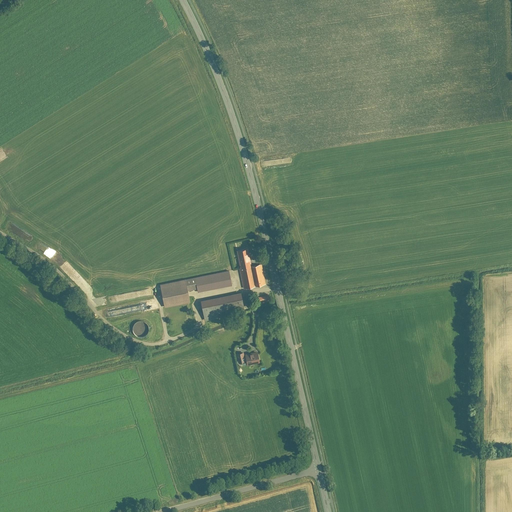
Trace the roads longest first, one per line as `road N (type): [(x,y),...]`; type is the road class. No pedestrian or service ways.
road 1 (tertiary): [(318,469),(243,148),(180,0)]
road 2 (residential): [(161,511),(318,469)]
